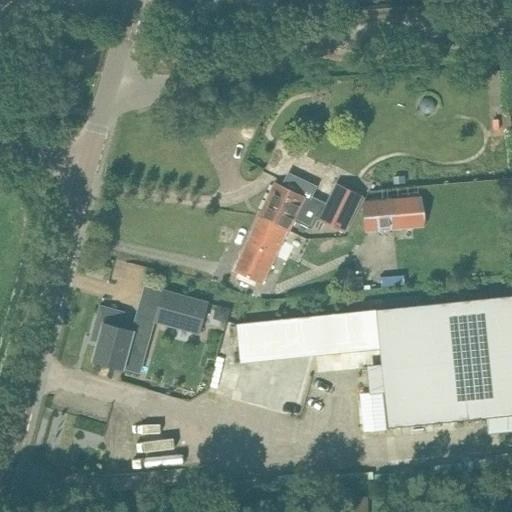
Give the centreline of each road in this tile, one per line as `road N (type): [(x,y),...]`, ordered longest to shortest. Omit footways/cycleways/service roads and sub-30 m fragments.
road 1 (unclassified): [(112,75),(179,85),(353,34),(511,27)]
road 2 (unclassified): [(0,467),(83,170)]
